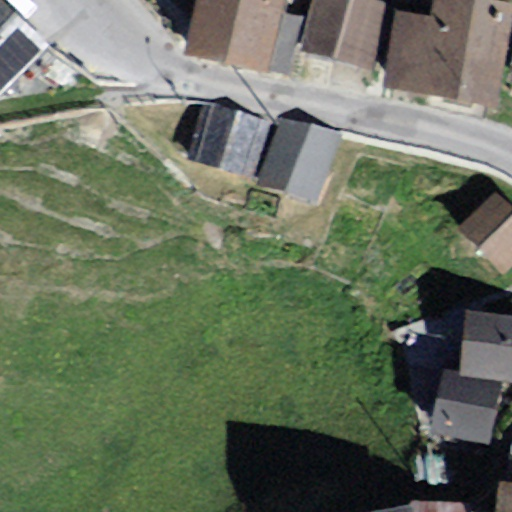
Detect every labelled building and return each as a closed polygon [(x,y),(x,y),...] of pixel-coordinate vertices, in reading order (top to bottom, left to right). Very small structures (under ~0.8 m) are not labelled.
[(274,0),(210,0),(199,52),(261,65),(274,0)] [(383,10),(350,0),(317,0),(304,44),(366,64),(383,10)] [(437,0),(432,28),(403,23),(391,93),(494,112),(511,14),(511,7),(469,0),(437,0)] [(0,9),(0,90),(41,48),(0,9)] [(261,126),(207,111),(191,163),(245,179),(261,126)] [(333,139),(281,125),(264,187),(317,201),(333,139)] [(511,262),(511,216),(497,201),(464,233),(502,272),(511,262)] [(511,321),(471,317),(465,371),(511,376),(511,321)] [(493,383),(446,376),(438,431),(485,438),(493,383)] [(511,511),(511,487),(504,486),(500,511),(511,511)]
